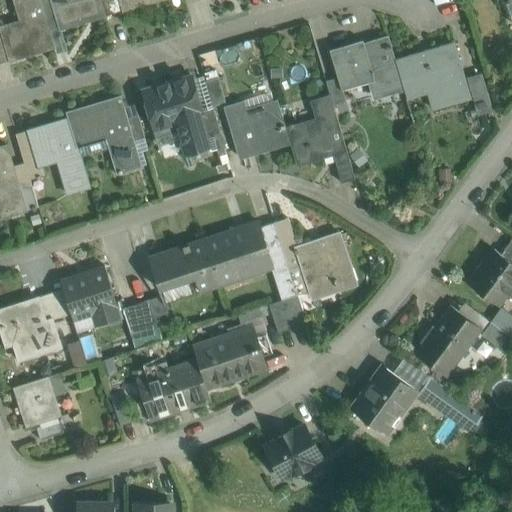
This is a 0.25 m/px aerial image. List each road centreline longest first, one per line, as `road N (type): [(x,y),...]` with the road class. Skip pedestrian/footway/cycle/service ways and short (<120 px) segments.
road 1 (residential): [(9,485),(54,479),(215,429),(284,392),(363,328),(423,258)]
road 2 (residential): [(0,263),(253,183),(322,195),(423,258)]
road 3 (residential): [(0,98),(335,0)]
road 4 (residential): [(423,258),(511,139)]
